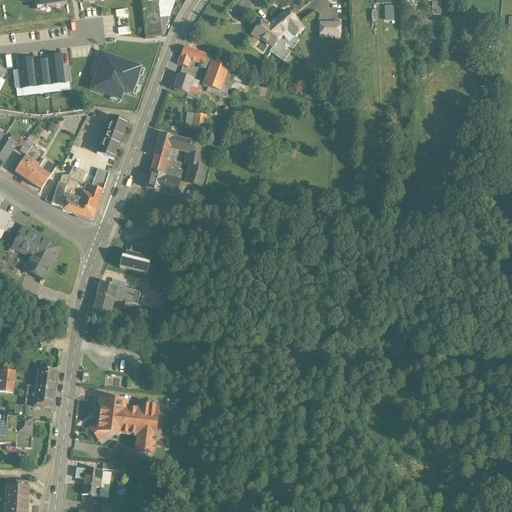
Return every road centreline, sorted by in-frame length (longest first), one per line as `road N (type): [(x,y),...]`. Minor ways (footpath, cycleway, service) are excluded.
road 1 (track): [(104,228),(511,223)]
road 2 (secondary): [(98,243),(80,303),(54,511)]
road 3 (secondary): [(98,243),(198,0)]
